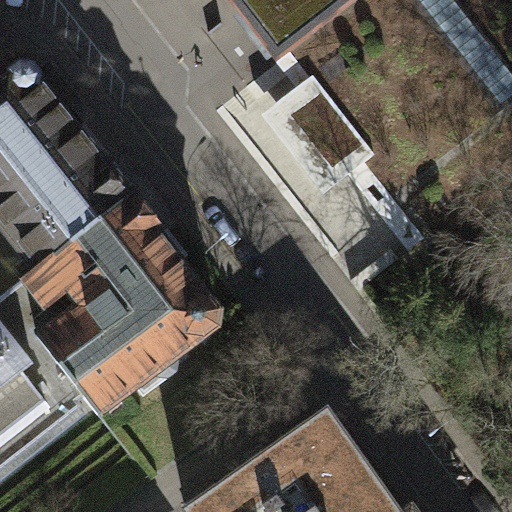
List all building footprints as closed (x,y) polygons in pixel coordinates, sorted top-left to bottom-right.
[(228,0),(277,61),(356,0),(228,0)] [(39,341),(88,404),(96,414),(153,374),(167,378),(177,369),(176,356),(216,326),(219,311),(27,68),(1,87),(0,87),(0,223),(40,273),(48,267),(80,307),(39,341)] [(308,80),(261,116),(324,197),(371,161),(308,80)] [(39,341),(0,295),(0,473),(88,404),(39,341)] [(185,511),(393,511),(326,415),(185,511)]
